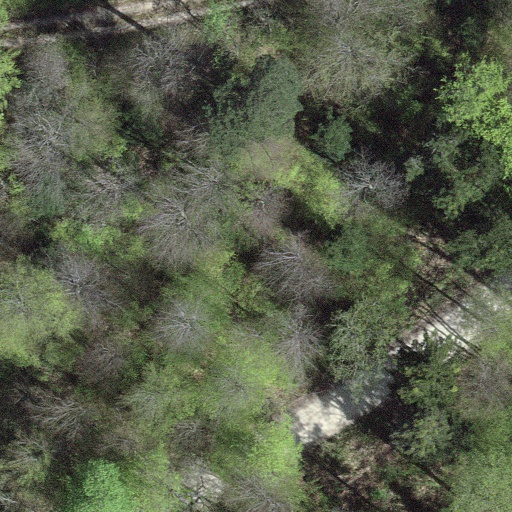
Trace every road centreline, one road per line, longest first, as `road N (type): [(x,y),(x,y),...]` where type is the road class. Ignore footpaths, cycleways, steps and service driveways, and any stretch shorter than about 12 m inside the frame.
road 1 (unclassified): [(151,511),(304,432),(511,289)]
road 2 (track): [(215,0),(0,36)]
